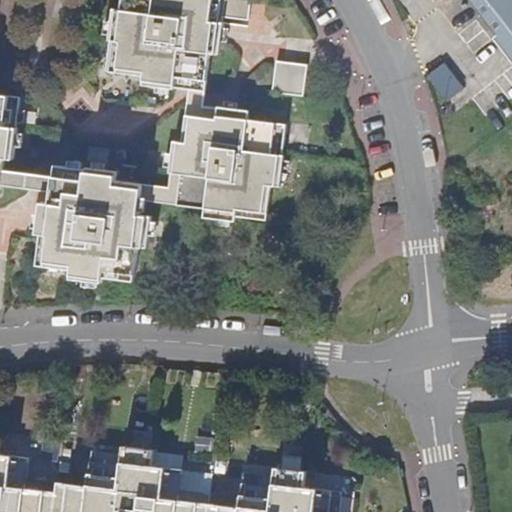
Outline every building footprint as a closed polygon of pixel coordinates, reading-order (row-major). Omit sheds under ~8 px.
[(0,193),(2,194),(3,184),(52,190),(51,203),(42,202),(35,263),(74,268),(73,277),(104,281),(104,277),(135,280),(140,246),(146,246),(150,215),(148,214),(151,199),(206,206),(206,216),(237,221),(238,215),(267,219),(272,184),(282,185),(287,123),(249,119),(250,110),(205,105),(211,53),(217,53),(222,15),(248,19),(251,0),(123,0),(122,9),(114,9),(110,39),(113,39),(108,69),(146,74),(145,84),(176,88),(176,86),(191,88),(184,141),(175,141),(171,170),(172,172),(170,186),(118,180),(119,172),(56,163),(55,176),(5,170),(6,157),(11,158),(16,126),(14,125),(18,97),(0,94),(0,193)] [(511,0),(473,0),(500,34),(511,49),(511,0)] [(305,95),(305,92),(309,65),(278,61),(274,91),(305,95)] [(339,511),(341,502),(319,499),(321,487),(308,486),(311,471),(281,467),(279,478),(249,474),(244,506),(215,502),(182,498),(186,468),(157,464),(158,448),(128,444),(127,452),(98,448),(93,484),(31,476),(33,456),(3,452),(5,437),(0,435),(0,511),(339,511)] [(191,449),(211,450),(211,437),(191,436),(191,449)]
